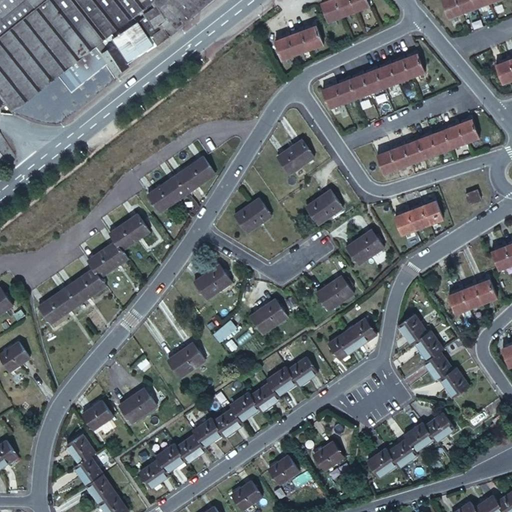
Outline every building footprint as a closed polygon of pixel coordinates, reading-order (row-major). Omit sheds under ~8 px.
[(27,0),(0,0),(0,35),(34,9),(27,0)] [(0,103),(2,107),(8,114),(12,112),(56,77),(87,53),(92,48),(151,3),(153,0),(45,0),(34,9),(0,35),(0,103)] [(27,0),(34,9),(45,0),(27,0)] [(144,17),(138,21),(155,46),(165,39),(158,26),(167,18),(154,0),(153,0),(151,3),(153,7),(142,14),(144,17)] [(154,0),(167,18),(158,26),(165,39),(167,38),(172,33),(177,30),(211,0),(154,0)] [(354,18),(347,0),(333,5),(340,23),(354,18)] [(362,0),(347,0),(354,18),(367,13),(362,0)] [(462,19),(474,15),(468,0),(458,0),(455,1),(462,19)] [(488,9),(484,0),(468,0),(474,15),(488,9)] [(499,0),(484,0),(488,9),(501,4),(499,0)] [(448,24),(462,19),(455,1),(441,6),(448,24)] [(153,7),(151,3),(92,48),(98,56),(115,44),(112,39),(138,21),(144,17),(142,14),(153,7)] [(327,27),(340,23),(333,5),(321,9),(327,27)] [(155,46),(138,21),(112,39),(115,44),(98,56),(112,76),(125,67),(124,65),(142,53),(143,54),(155,46)] [(315,32),(302,37),(308,54),(321,49),(315,32)] [(308,54),(302,37),(288,42),(294,59),(308,54)] [(282,64),(294,59),(288,42),(275,46),(282,64)] [(54,128),(114,79),(112,77),(112,76),(98,56),(92,48),(87,53),(56,77),(12,112),(16,116),(19,119),(25,122),(30,123),(35,125),(39,126),(42,127),(46,127),(54,128)] [(415,61),(402,66),(410,84),(422,80),(415,61)] [(410,84),(402,66),(388,71),(395,89),(410,84)] [(501,89),(511,85),(511,76),(509,67),(495,72),(501,89)] [(381,94),(395,89),(388,71),(375,76),(381,94)] [(381,94),(375,76),(361,81),(368,99),(381,94)] [(354,105),(368,99),(361,81),(347,86),(354,105)] [(354,105),(347,86),(334,91),(340,109),(354,105)] [(327,114),(340,109),(334,91),(320,96),(327,114)] [(471,126),(458,131),(465,149),(478,144),(471,126)] [(465,149),(458,131),(443,136),(450,155),(465,149)] [(0,176),(16,164),(0,136),(0,176)] [(437,160),(450,155),(443,136),(430,141),(437,160)] [(437,160),(430,141),(415,147),(423,166),(437,160)] [(313,162),(302,147),(279,163),(290,179),(313,162)] [(409,171),(423,166),(415,147),(402,152),(409,171)] [(409,171),(402,152),(389,157),(396,176),(409,171)] [(384,180),(396,176),(389,157),(376,162),(384,180)] [(201,165),(174,183),(186,200),(213,181),(201,165)] [(91,170),(72,185),(89,206),(108,191),(91,170)] [(159,219),(186,200),(174,183),(147,202),(159,219)] [(481,200),(478,191),(467,194),(470,204),(481,200)] [(343,213),(331,197),(307,213),(319,230),(343,213)] [(270,221),(258,204),(236,221),(248,237),(270,221)] [(432,210),(420,215),(427,232),(439,227),(432,210)] [(427,232),(420,215),(407,220),(413,237),(427,232)] [(135,220),(109,238),(114,246),(120,256),(147,238),(135,220)] [(401,241),(413,237),(407,220),(394,224),(401,241)] [(382,253),(371,236),(346,252),(359,270),(382,253)] [(120,256),(114,246),(87,265),(94,274),(100,283),(126,265),(120,256)] [(498,274),(510,269),(504,252),(491,257),(498,274)] [(233,288),(221,271),(197,288),(209,305),(233,288)] [(100,283),(94,274),(65,292),(76,309),(77,310),(106,291),(100,283)] [(353,299),(343,283),(319,299),(330,315),(353,299)] [(489,287),(476,292),(483,309),(495,304),(489,287)] [(65,292),(38,310),(52,328),(77,310),(76,309),(65,292)] [(483,309),(476,292),(462,297),(469,314),(483,309)] [(0,318),(11,311),(0,295),(0,318)] [(455,319),(469,314),(462,297),(448,303),(455,319)] [(287,323),(275,306),(252,321),(264,339),(287,323)] [(232,319),(213,332),(219,341),(238,328),(232,319)] [(378,330),(372,321),(354,333),(364,350),(376,342),(376,340),(378,331),(378,330)] [(434,340),(423,324),(407,334),(419,351),(422,349),(434,340)] [(346,362),(364,350),(354,333),(336,346),(346,362)] [(438,338),(434,340),(422,349),(435,367),(446,359),(450,357),(438,338)] [(29,364),(19,348),(1,360),(13,376),(29,364)] [(207,366),(196,349),(171,365),(183,381),(207,366)] [(508,372),(511,370),(511,350),(501,355),(508,372)] [(460,378),(446,359),(435,367),(431,370),(445,389),(448,387),(460,378)] [(306,363),(291,374),(299,387),(302,391),(318,379),(306,363)] [(280,400),(299,387),(291,374),(289,371),(269,384),(272,387),(280,400)] [(463,376),(460,378),(448,387),(461,405),(476,395),(463,376)] [(280,400),(272,387),(254,400),(262,412),(265,416),(283,404),(280,400)] [(156,411),(145,395),(123,409),(134,426),(156,411)] [(244,424),(262,412),(254,400),(252,397),(233,409),(236,412),(244,424)] [(113,422),(102,407),(87,419),(98,433),(113,422)] [(244,424),(236,412),(217,425),(225,437),(228,441),(247,429),(244,424)] [(207,449),(225,437),(217,425),(214,421),(197,433),(199,437),(207,449)] [(453,421),(435,433),(444,445),(447,450),(465,438),(453,421)] [(426,458),(444,445),(435,433),(433,430),(415,442),(417,445),(426,458)] [(207,449),(199,437),(180,450),(188,462),(191,467),(210,454),(207,449)] [(97,456),(84,438),(68,450),(80,468),(92,459),(97,456)] [(426,458),(417,445),(398,458),(407,470),(411,475),(429,463),(426,458)] [(9,447),(0,453),(0,470),(2,475),(20,463),(9,447)] [(170,475),(188,462),(180,450),(177,447),(159,459),(162,463),(170,475)] [(354,465),(354,464),(350,459),(343,449),(325,461),(336,477),(354,465)] [(407,470),(398,458),(397,455),(378,467),(389,483),(407,470)] [(75,472),(85,486),(103,474),(92,459),(80,468),(75,472)] [(170,475),(162,463),(143,475),(155,491),(172,479),(170,475)] [(310,480),(299,464),(282,475),(293,491),(310,480)] [(85,486),(88,491),(106,479),(103,474),(85,486)] [(88,491),(90,493),(107,481),(106,479),(88,491)] [(90,493),(102,510),(119,498),(107,481),(90,493)] [(262,511),(274,505),(263,489),(245,501),(251,511),(262,511)] [(128,511),(119,498),(102,510),(103,511),(128,511)]
